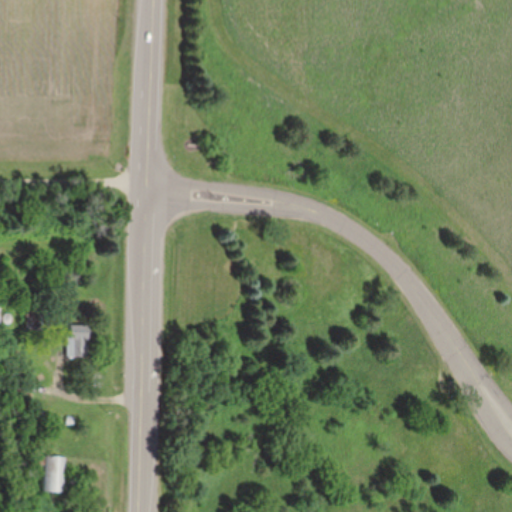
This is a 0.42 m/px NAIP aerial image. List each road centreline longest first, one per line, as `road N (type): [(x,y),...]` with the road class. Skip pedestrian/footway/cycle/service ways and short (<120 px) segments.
road 1 (residential): [(511,424),(394,263),(359,237),(266,200),(150,186)]
road 2 (secondary): [(150,186),(145,511)]
road 3 (secondary): [(156,0),(150,186)]
